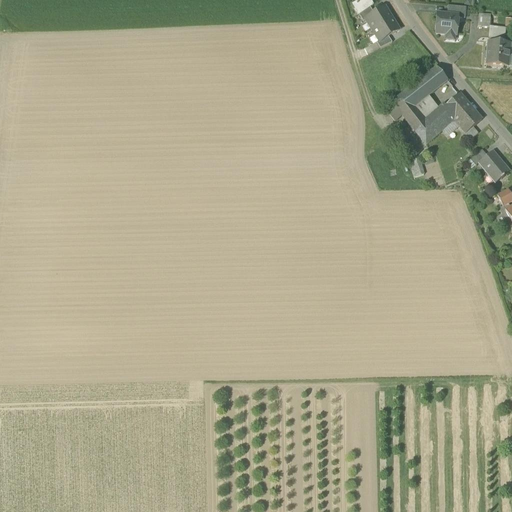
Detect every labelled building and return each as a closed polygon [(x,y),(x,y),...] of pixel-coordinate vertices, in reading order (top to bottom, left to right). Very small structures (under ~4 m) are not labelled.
[(372,7),(368,0),(364,0),(358,4),(358,3),(353,6),(358,16),(370,8),(372,7)] [(457,19),(464,20),(465,9),(448,7),(447,16),(457,17),(457,19)] [(359,17),(363,23),(366,21),(366,20),(374,15),(370,8),(358,16),(359,17)] [(379,42),(380,43),(388,38),(398,32),(384,9),(374,15),(366,20),(366,21),(379,42)] [(455,37),(456,37),(457,19),(457,17),(447,16),(437,15),(435,35),(445,36),(455,37)] [(488,39),(504,40),(505,31),(505,30),(489,28),(490,16),(480,16),(479,28),(489,29),(488,39)] [(376,44),(380,50),(392,44),(388,38),(380,43),(379,42),(376,44)] [(486,67),(504,68),(505,60),(508,60),(509,45),(488,43),(486,67)] [(367,56),(380,50),(376,44),(363,50),(367,56)] [(402,117),(402,118),(427,98),(447,82),(436,68),(384,108),(395,122),(402,117)] [(459,95),(444,108),(454,121),(454,122),(459,127),(465,134),(465,135),(473,128),(481,121),(459,95)] [(402,118),(407,124),(417,115),(432,104),(427,98),(402,118)] [(437,110),(432,104),(417,115),(407,124),(415,134),(425,125),(422,123),(437,110)] [(442,132),(454,122),(454,121),(444,108),(442,106),(437,110),(422,123),(425,125),(415,134),(426,146),(442,132)] [(442,132),(447,138),(459,127),(454,122),(442,132)] [(463,136),(468,143),(478,134),(473,128),(465,135),(465,134),(463,136)] [(401,132),(397,135),(416,157),(419,154),(401,132)] [(390,141),(406,161),(416,157),(397,135),(390,141)] [(470,161),(475,167),(479,164),(487,157),(481,151),(470,161)] [(479,164),(495,184),(500,180),(501,180),(504,178),(503,177),(508,173),(491,153),(487,157),(479,164)] [(409,162),(409,163),(415,178),(423,175),(418,159),(411,161),(409,162)] [(497,197),(503,207),(511,202),(511,198),(508,191),(497,197)]
